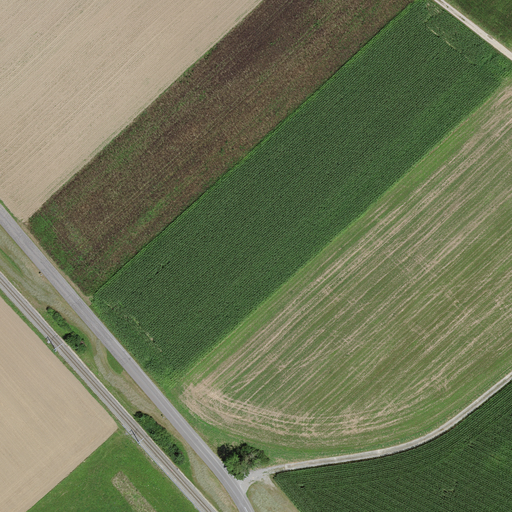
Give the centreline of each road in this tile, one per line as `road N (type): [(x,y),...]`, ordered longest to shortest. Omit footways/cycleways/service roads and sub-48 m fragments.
road 1 (tertiary): [(0,212),(216,464),(247,511)]
road 2 (track): [(226,478),(388,448),(449,423),(511,376)]
